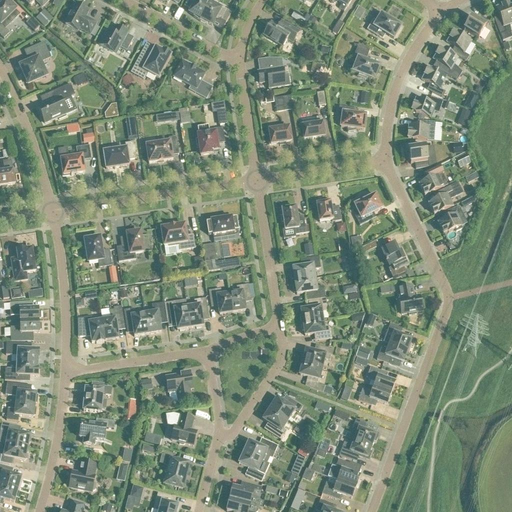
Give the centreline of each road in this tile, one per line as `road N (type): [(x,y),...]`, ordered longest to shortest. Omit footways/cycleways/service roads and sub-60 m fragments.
road 1 (residential): [(384,162),(440,275),(447,307),(372,511)]
road 2 (residential): [(51,212),(256,182)]
road 3 (residential): [(441,14),(395,89),(384,162)]
road 4 (residential): [(65,373),(51,212)]
road 5 (residential): [(51,212),(0,70)]
road 6 (residential): [(279,327),(256,182)]
road 7 (residential): [(65,373),(206,352)]
road 8 (residential): [(39,511),(65,373)]
road 9 (residential): [(218,437),(231,436),(280,362),(279,327)]
road 10 (residential): [(237,64),(120,0)]
road 11 (residential): [(256,182),(384,162)]
